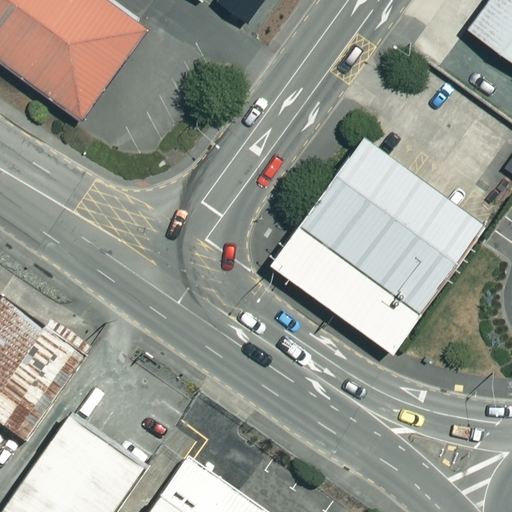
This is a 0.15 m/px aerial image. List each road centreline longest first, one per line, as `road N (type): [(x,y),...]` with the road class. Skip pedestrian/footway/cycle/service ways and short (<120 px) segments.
road 1 (tertiary): [(157,279),(363,0)]
road 2 (secondary): [(228,325),(313,350),(423,408),(511,430)]
road 3 (secondary): [(443,511),(388,464),(279,396),(228,325)]
road 4 (secondary): [(157,279),(0,171)]
